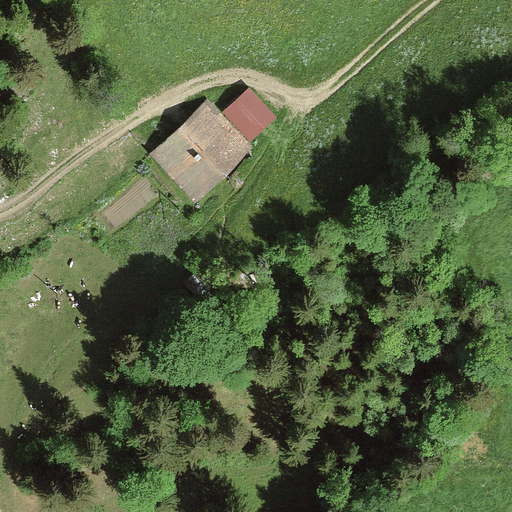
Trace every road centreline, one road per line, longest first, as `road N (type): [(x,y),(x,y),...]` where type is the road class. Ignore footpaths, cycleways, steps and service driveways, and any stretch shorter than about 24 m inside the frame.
road 1 (track): [(0,465),(83,344),(223,212),(301,103),(385,49),(437,0)]
road 2 (track): [(0,213),(160,102),(218,78),(252,81),(301,103)]
